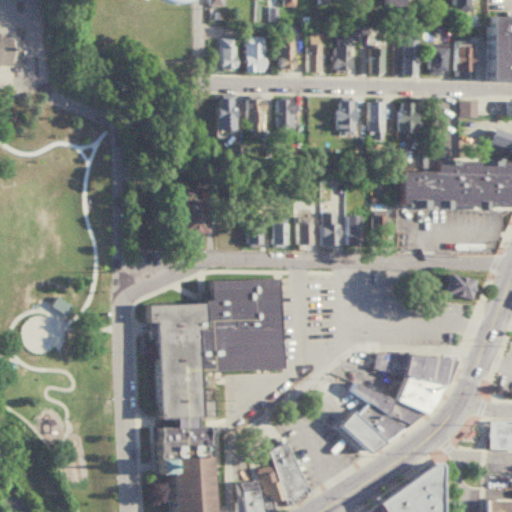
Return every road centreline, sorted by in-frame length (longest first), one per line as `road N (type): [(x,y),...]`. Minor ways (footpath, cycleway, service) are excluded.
road 1 (residential): [(127,511),(127,296),(176,271),(273,262),(511,267)]
road 2 (secondary): [(321,511),(401,460),(454,409),(511,277)]
road 3 (residential): [(511,93),(206,85)]
